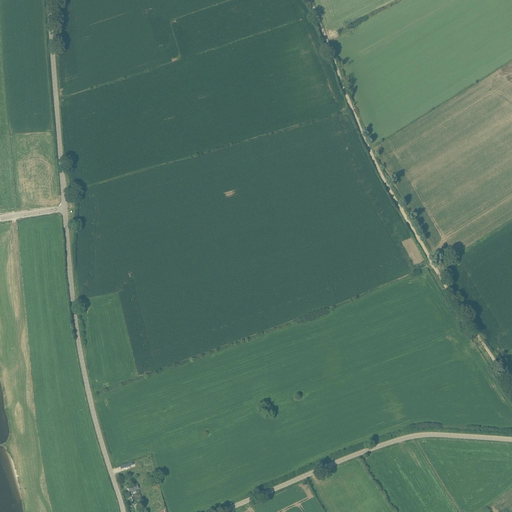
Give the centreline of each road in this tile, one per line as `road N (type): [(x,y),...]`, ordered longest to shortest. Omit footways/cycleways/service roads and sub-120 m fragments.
road 1 (track): [(511,386),(376,168),(308,0)]
road 2 (tertiary): [(123,511),(83,368),(64,208)]
road 3 (tertiary): [(511,439),(430,434),(393,441),(221,511)]
road 4 (tertiary): [(64,208),(48,0)]
